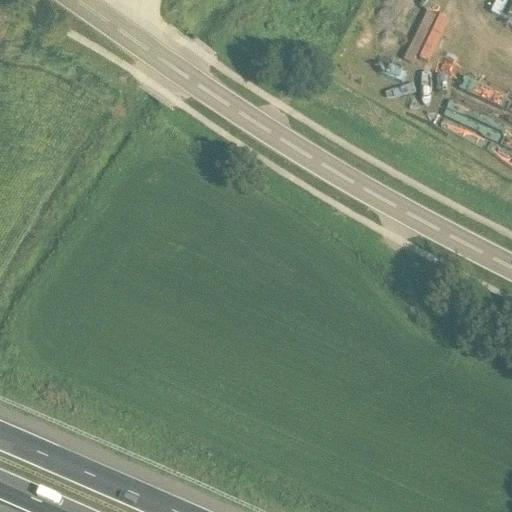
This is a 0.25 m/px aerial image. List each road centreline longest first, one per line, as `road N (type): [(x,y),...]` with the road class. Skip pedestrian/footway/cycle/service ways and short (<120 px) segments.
road 1 (secondary): [(511,267),(273,134),(118,30)]
road 2 (motorway): [(180,511),(0,432)]
